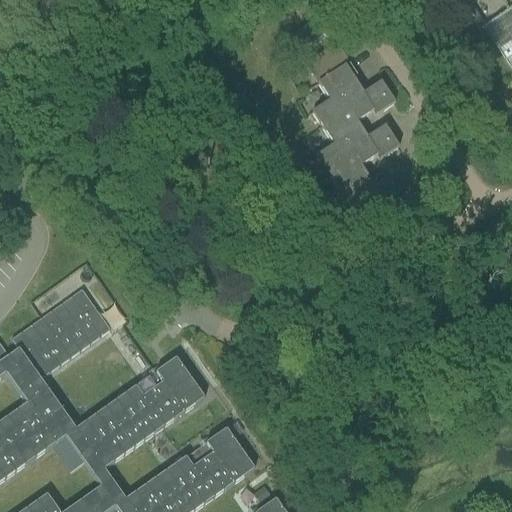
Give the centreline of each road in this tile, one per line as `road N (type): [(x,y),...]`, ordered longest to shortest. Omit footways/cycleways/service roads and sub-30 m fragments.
road 1 (residential): [(3,202),(28,179),(57,177),(189,318),(228,340)]
road 2 (residential): [(489,208),(228,340)]
road 3 (residential): [(350,0),(489,208)]
road 4 (residential): [(228,340),(283,380),(317,429),(348,511)]
road 5 (unclassified): [(0,126),(125,0)]
road 6 (residential): [(3,202),(45,243),(0,300)]
